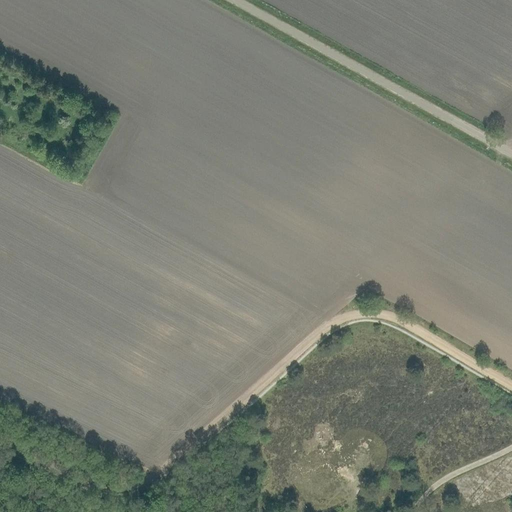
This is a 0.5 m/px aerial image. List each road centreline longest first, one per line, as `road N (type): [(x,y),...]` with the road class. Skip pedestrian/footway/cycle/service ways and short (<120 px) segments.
road 1 (track): [(511,385),(403,322),(380,314),(344,318),(163,470),(133,486)]
road 2 (unclassified): [(511,156),(232,0)]
road 3 (track): [(133,486),(102,487),(0,442)]
road 4 (track): [(511,448),(443,480),(413,511)]
